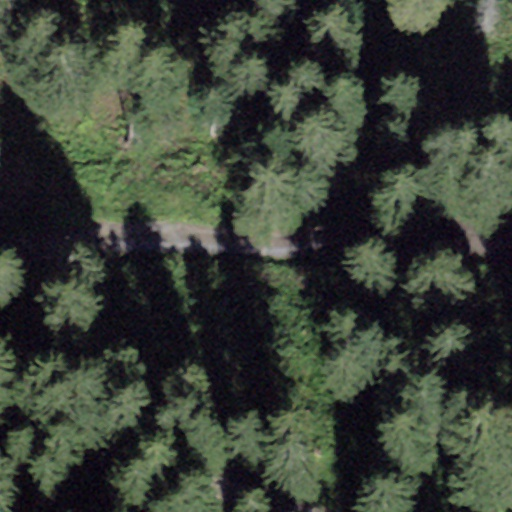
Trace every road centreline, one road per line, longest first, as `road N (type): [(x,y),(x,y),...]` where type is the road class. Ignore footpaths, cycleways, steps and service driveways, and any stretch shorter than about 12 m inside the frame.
road 1 (track): [(0,256),(70,241),(402,241),(511,232)]
road 2 (track): [(0,444),(257,495),(300,511)]
